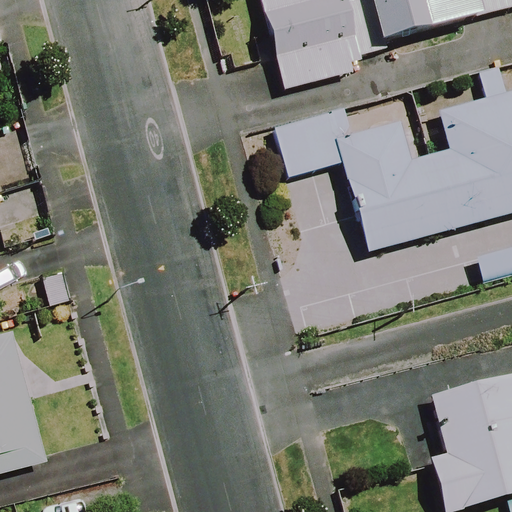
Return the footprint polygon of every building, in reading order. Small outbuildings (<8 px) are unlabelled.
[(359,77),(338,0),(253,0),(280,98),(359,77)] [(511,0),(359,0),(373,51),(511,14),(511,0)] [(472,84),(478,107),(433,119),(444,158),(405,169),(394,129),(345,143),(337,115),(269,133),(283,186),(338,171),(362,260),(511,219),(511,97),(501,101),(495,77),(472,84)] [(0,194),(33,186),(23,149),(0,154),(0,194)] [(0,481),(39,472),(5,335),(0,335),(0,481)] [(511,381),(427,405),(442,460),(425,465),(437,511),(474,511),(511,502),(511,381)]
